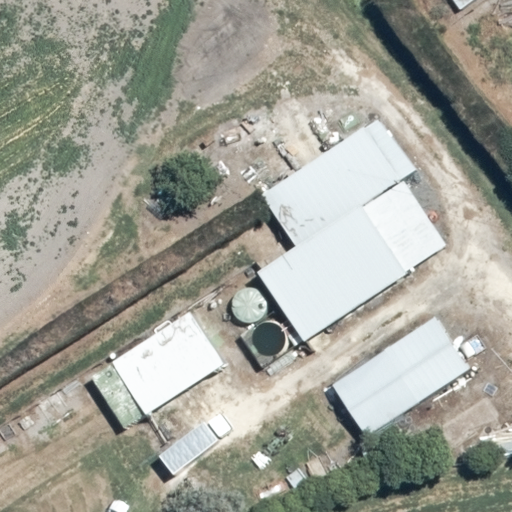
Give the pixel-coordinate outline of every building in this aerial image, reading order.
[(459,0),(465,8),(477,0),(459,0)] [(305,244),(269,266),(315,338),(420,270),(374,200),(424,167),(386,116),(269,187),(305,244)] [(239,310),(242,315),(246,319),(252,321),(258,321),(263,319),(268,316),(271,311),(273,305),(272,300),(270,295),(267,290),(262,287),(256,286),(251,287),(245,289),(241,293),(238,298),(238,304),(239,310)] [(156,412),(236,360),(201,307),(121,358),(156,412)] [(479,365),(444,312),(339,381),(374,434),(479,365)]
